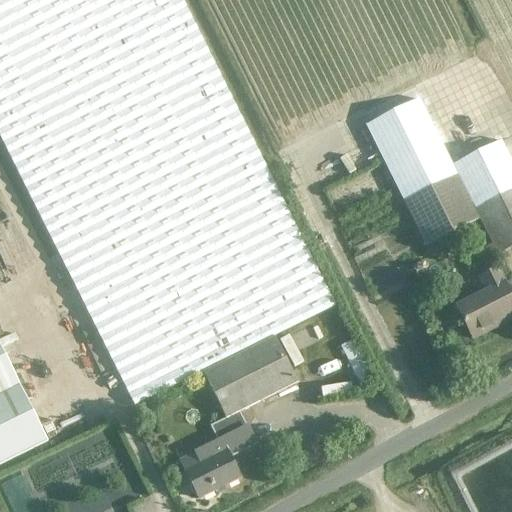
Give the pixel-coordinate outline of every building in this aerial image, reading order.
[(203,373),(274,338),(335,307),(181,0),(0,0),(0,138),(134,407),(203,373)] [(426,247),(479,220),(511,203),(511,163),(501,142),(452,166),(419,100),(365,127),(426,247)] [(511,248),(511,203),(479,220),(492,245),(483,250),(487,259),(497,254),(497,256),(511,248)] [(511,319),(511,299),(497,269),(480,278),(487,292),(456,307),(457,308),(462,306),(468,319),(463,321),(472,339),(511,319)] [(225,419),(239,413),(297,384),(274,338),(203,373),(225,419)] [(368,375),(368,374),(367,369),(366,363),(363,358),(359,353),(354,348),(348,345),(337,342),(332,343),(325,344),(318,348),(314,351),(309,356),(306,361),(304,367),(304,373),(304,379),(306,386),(309,391),(313,397),(317,401),(323,404),(327,405),(335,406),(341,406),(349,404),(354,401),(359,397),(362,393),(365,387),(367,381),(368,375)] [(0,465),(47,442),(0,346),(0,465)] [(225,419),(220,422),(210,427),(218,443),(180,461),(191,483),(190,487),(190,490),(192,493),(194,495),(197,497),(199,499),(240,479),(229,457),(255,444),(239,413),(225,419)] [(16,511),(39,511),(35,501),(15,509),(16,511)]
